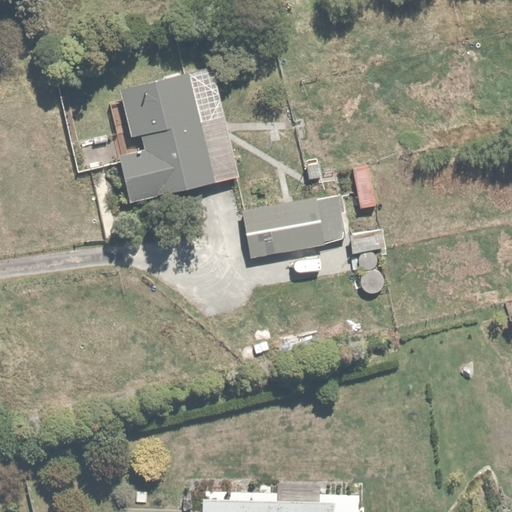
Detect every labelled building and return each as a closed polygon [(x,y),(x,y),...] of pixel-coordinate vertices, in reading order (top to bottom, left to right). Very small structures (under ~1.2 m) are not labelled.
[(113,153),(124,196),(183,181),(184,185),(234,172),(206,61),(135,79),(110,86),(122,131),(132,128),(136,147),(113,153)] [(365,164),(345,167),(352,208),(372,204),(365,164)] [(237,208),(246,259),(340,242),(331,191),(237,208)] [(375,228),(344,233),(347,253),(378,248),(375,228)] [(325,491),(193,489),(192,511),(354,511),(355,503),(325,502),(325,491)]
